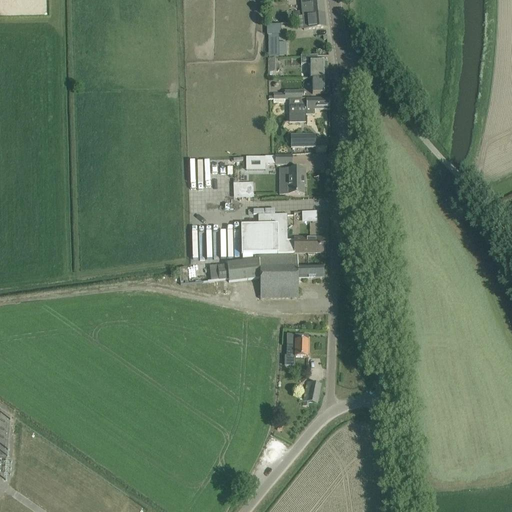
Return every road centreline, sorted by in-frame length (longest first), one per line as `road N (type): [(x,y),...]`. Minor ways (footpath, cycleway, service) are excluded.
road 1 (unclassified): [(511,244),(357,59),(342,60)]
road 2 (unclassified): [(330,412),(336,226),(364,217)]
road 3 (tertiary): [(389,397),(364,217)]
road 4 (tertiary): [(364,217),(342,60)]
road 5 (unclassified): [(245,511),(330,412)]
